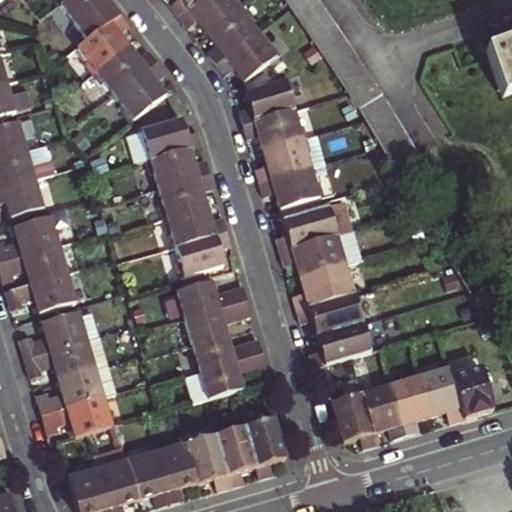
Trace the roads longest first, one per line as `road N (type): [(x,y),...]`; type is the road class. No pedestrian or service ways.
road 1 (residential): [(135,0),(212,106),(329,500)]
road 2 (tertiary): [(511,444),(329,500)]
road 3 (residential): [(46,511),(0,351)]
